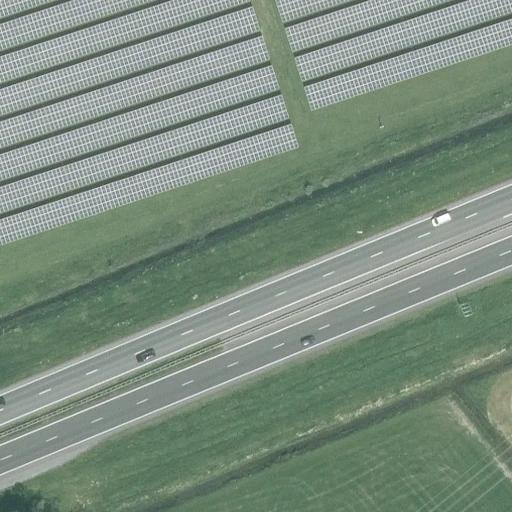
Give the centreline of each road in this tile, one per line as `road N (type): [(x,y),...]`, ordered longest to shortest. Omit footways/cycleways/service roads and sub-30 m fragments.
road 1 (trunk): [(511,202),(0,412)]
road 2 (trunk): [(0,462),(511,252)]
